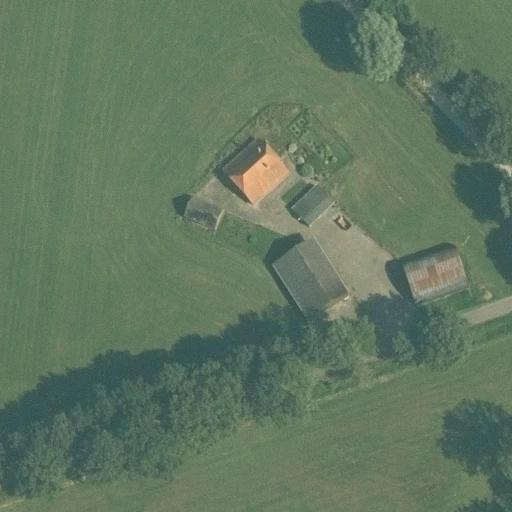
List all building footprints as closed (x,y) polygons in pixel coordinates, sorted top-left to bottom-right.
[(253,207),(289,176),(259,141),(223,172),(253,207)] [(311,229),(333,206),(316,189),(294,212),(311,229)] [(215,233),(223,212),(192,200),(184,221),(215,233)] [(308,323),(348,297),(314,243),(273,269),(308,323)] [(415,307),(469,290),(455,248),(402,265),(415,307)]
